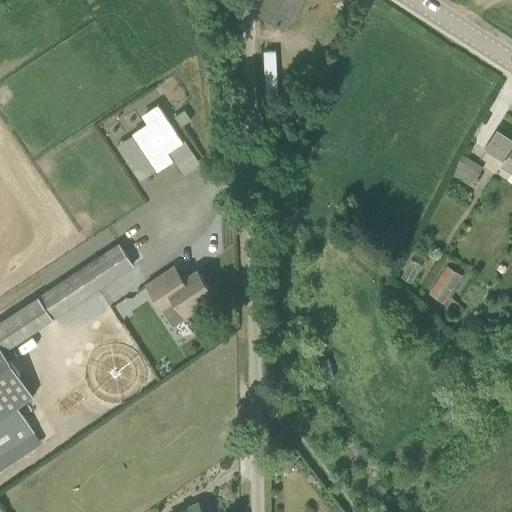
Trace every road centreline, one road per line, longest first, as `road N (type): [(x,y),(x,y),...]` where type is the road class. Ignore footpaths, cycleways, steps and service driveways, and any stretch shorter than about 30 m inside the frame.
road 1 (unclassified): [(263,511),(256,0)]
road 2 (track): [(363,511),(262,392)]
